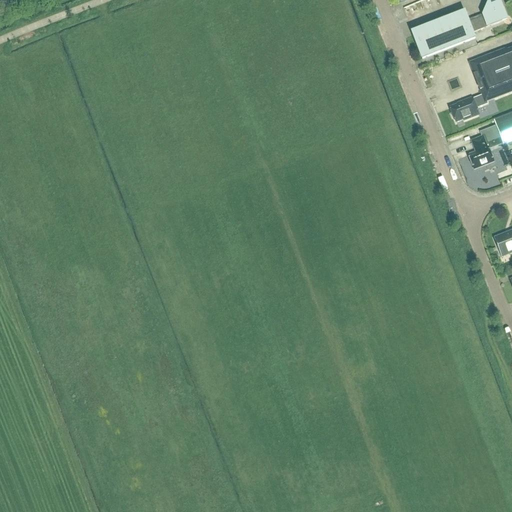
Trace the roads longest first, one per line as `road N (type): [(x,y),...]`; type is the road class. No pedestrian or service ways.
road 1 (unclassified): [(464,214),(379,0)]
road 2 (unclassified): [(511,332),(464,214)]
